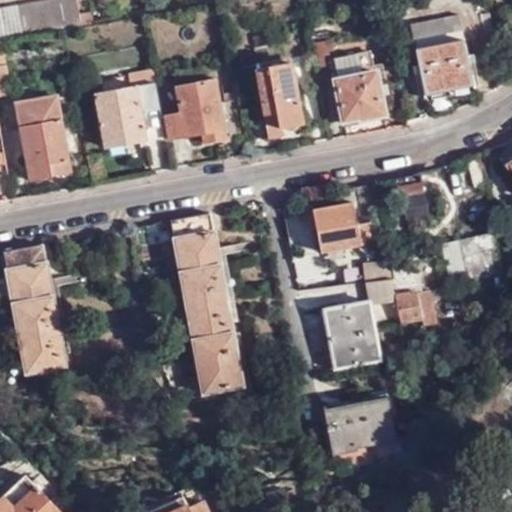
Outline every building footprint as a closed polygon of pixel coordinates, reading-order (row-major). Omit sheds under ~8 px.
[(96,27),(93,15),(80,17),(76,0),(67,0),(0,11),(0,44),(3,44),(96,27)] [(480,17),(484,40),(493,38),(489,16),(480,17)] [(471,88),(457,20),(410,30),(424,98),(471,88)] [(0,44),(0,94),(10,93),(3,44),(0,44)] [(312,48),(316,75),(331,71),(342,126),(389,116),(384,88),(377,90),(369,55),(330,62),(326,45),(312,48)] [(303,131),(291,66),(257,72),(269,138),(303,131)] [(96,91),(104,146),(145,138),(143,127),(147,127),(143,109),(159,106),(152,68),(129,72),(131,85),(96,91)] [(227,141),(214,80),(176,87),(181,113),(165,117),(168,141),(202,136),(204,144),(227,141)] [(29,179),(51,175),(49,163),(68,160),(57,94),(17,101),(29,179)] [(86,155),(90,183),(107,180),(102,152),(86,155)] [(49,163),(51,175),(70,172),(68,160),(49,163)] [(0,201),(10,199),(6,169),(6,166),(0,167),(0,201)] [(395,176),(396,180),(420,174),(419,171),(395,176)] [(396,180),(405,222),(429,217),(420,174),(396,180)] [(374,184),(357,188),(362,218),(380,215),(374,184)] [(426,198),(430,214),(447,209),(443,193),(426,198)] [(356,228),(352,206),(312,213),(320,256),(375,247),(371,226),(356,228)] [(211,216),(171,223),(179,258),(205,394),(244,388),(222,271),(211,216)] [(456,239),(464,280),(502,271),(493,231),(456,239)] [(44,246),(3,254),(27,374),(67,367),(44,246)] [(386,258),(359,263),(363,280),(389,274),(386,258)] [(395,295),(393,286),(375,288),(378,308),(397,305),(395,298),(395,295)] [(397,305),(400,323),(421,319),(422,325),(437,322),(431,289),(395,295),(395,298),(397,305)] [(380,361),(368,302),(324,310),(335,368),(380,361)] [(396,438),(389,399),(324,412),(334,456),(355,451),(355,448),(396,438)] [(32,480),(24,471),(0,494),(0,511),(63,511),(46,494),(52,488),(38,473),(32,480)] [(285,490),(267,495),(271,511),(290,506),(290,503),(299,500),(296,490),(287,493),(285,490)] [(191,508),(187,498),(149,511),(209,511),(206,503),(191,508)]
